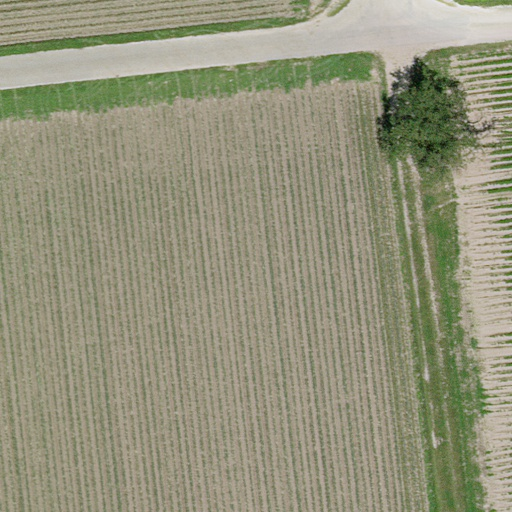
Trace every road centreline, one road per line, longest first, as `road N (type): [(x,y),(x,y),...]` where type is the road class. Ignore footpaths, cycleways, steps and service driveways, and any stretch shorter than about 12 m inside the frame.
road 1 (track): [(446,511),(391,34)]
road 2 (track): [(391,34),(0,66)]
road 3 (track): [(511,19),(391,34)]
